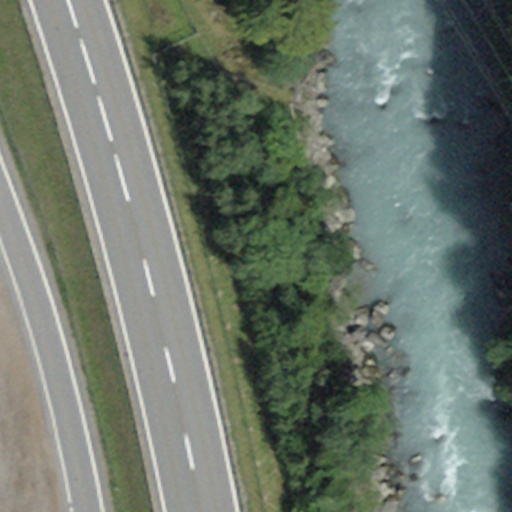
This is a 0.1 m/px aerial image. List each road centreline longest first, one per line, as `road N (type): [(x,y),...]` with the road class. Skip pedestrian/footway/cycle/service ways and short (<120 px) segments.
road 1 (primary): [(199,511),(164,339),(67,0)]
road 2 (unclassified): [(0,200),(53,355),(87,511)]
